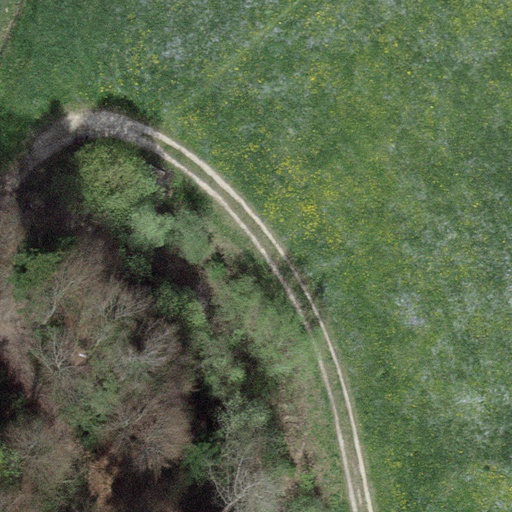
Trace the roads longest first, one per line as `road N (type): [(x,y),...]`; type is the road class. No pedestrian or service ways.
road 1 (track): [(382,511),(322,300),(221,182),(125,129),(46,129),(0,186)]
road 2 (track): [(24,511),(13,323),(0,284)]
